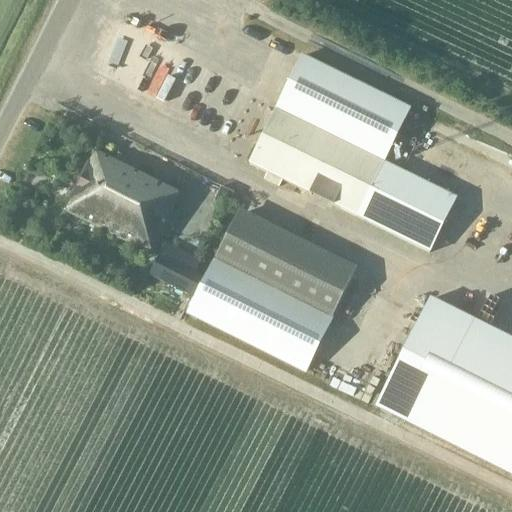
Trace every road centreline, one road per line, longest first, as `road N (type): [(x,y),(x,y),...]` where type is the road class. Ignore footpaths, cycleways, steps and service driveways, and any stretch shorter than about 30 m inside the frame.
road 1 (unknown): [(0,256),(511,500)]
road 2 (unclassified): [(0,137),(69,0)]
